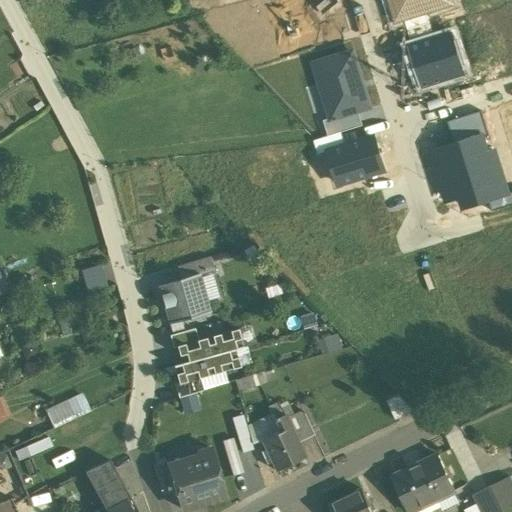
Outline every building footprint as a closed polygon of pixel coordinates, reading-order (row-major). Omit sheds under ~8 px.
[(338,31),(343,29),(338,14),(340,14),(336,1),(334,1),(333,0),(299,0),(262,12),(274,51),(315,38),(338,31)] [(388,0),(395,22),(404,20),(427,12),(453,4),(451,0),(388,0)] [(407,31),(431,24),(427,12),(404,20),(407,31)] [(431,24),(407,31),(411,45),(435,38),(431,24)] [(338,31),(315,38),(318,49),(341,42),(338,31)] [(435,38),(411,45),(408,46),(421,89),(466,75),(453,32),(435,38)] [(315,64),(332,117),(358,109),(369,106),(352,52),(315,64)] [(323,120),(328,136),(341,133),(363,126),(358,109),(332,117),(323,120)] [(449,120),(456,146),(490,137),(482,110),(449,120)] [(345,146),(341,133),(328,136),(314,141),(318,154),(326,152),(345,146)] [(345,146),(326,152),(336,184),(384,169),(374,137),(345,146)] [(447,183),(451,199),(462,196),(503,184),(490,137),(456,146),(431,153),(440,185),(447,183)] [(503,184),(462,196),(465,207),(488,200),(507,195),(503,184)] [(511,193),(507,195),(488,200),(492,213),(511,206),(511,193)] [(209,257),(177,267),(180,279),(198,274),(213,269),(209,257)] [(86,291),(106,286),(101,263),(81,268),(86,291)] [(180,279),(157,286),(160,295),(163,298),(165,306),(163,306),(168,323),(209,311),(198,274),(180,279)] [(194,328),(169,335),(172,348),(176,347),(175,346),(197,340),(194,328)] [(197,340),(175,346),(176,347),(180,363),(180,364),(234,349),(235,350),(242,347),(237,329),(197,340)] [(234,349),(180,364),(180,363),(172,365),(177,383),(178,384),(199,378),(239,367),(235,350),(234,349)] [(255,375),(234,381),(237,390),(258,385),(255,375)] [(199,378),(178,384),(177,383),(174,384),(178,398),(193,393),(203,390),(199,378)] [(193,393),(179,397),(183,411),(197,407),(193,393)] [(88,410),(81,395),(46,412),(54,427),(88,410)] [(399,395),(386,401),(396,420),(414,411),(399,395)] [(278,403),(269,408),(274,419),(284,414),(278,403)] [(302,411),(286,419),(297,442),(314,435),(302,411)] [(266,437),(260,440),(275,471),(304,457),(297,442),(286,419),(284,414),(274,419),(280,431),(266,437)] [(253,450),(242,415),(231,418),(242,453),(253,450)] [(169,464),(168,465),(175,491),(181,509),(224,496),(209,448),(198,451),(195,456),(169,464)] [(236,450),(225,453),(232,476),(243,473),(236,450)] [(438,455),(392,477),(409,511),(411,511),(455,491),(438,455)] [(109,460),(84,472),(106,511),(127,500),(127,501),(130,499),(109,460)] [(168,460),(153,465),(163,494),(175,491),(168,465),(169,464),(168,460)] [(492,485),(504,511),(511,507),(511,483),(509,477),(492,485)] [(492,485),(473,495),(477,505),(481,511),(501,511),(504,511),(492,485)] [(0,487),(0,500),(9,498),(6,486),(0,487)] [(373,511),(363,490),(330,505),(333,511),(373,511)] [(132,511),(127,501),(127,500),(106,511),(132,511)] [(85,511),(80,501),(64,510),(65,511),(85,511)]
